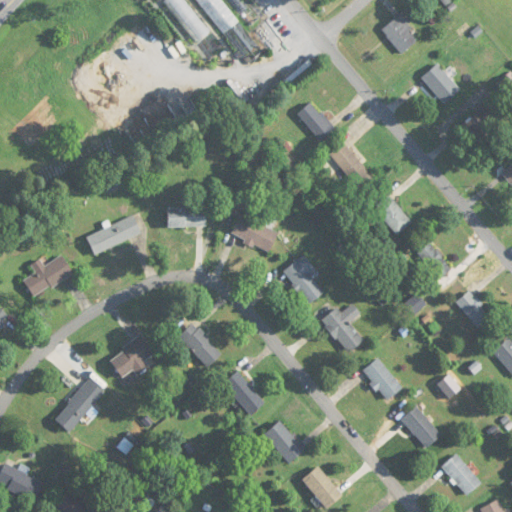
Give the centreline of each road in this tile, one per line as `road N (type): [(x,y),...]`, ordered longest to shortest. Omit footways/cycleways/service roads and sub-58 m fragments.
road 1 (residential): [(420,511),(256,318),(202,276),(172,280),(63,337),(0,422)]
road 2 (residential): [(291,0),(511,264)]
